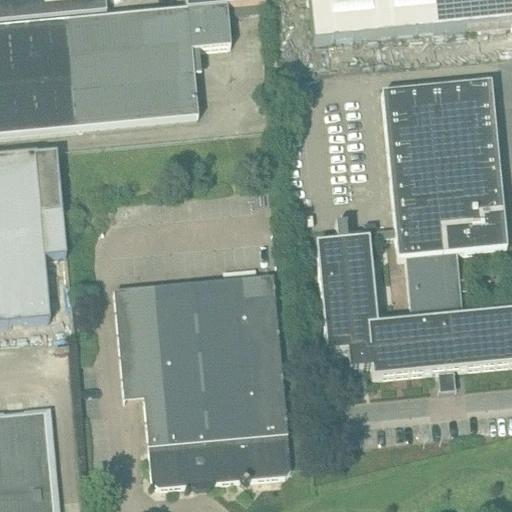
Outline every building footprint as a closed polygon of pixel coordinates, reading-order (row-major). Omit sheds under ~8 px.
[(11,0),(0,0),(0,28),(14,27),(11,0)] [(11,0),(14,27),(105,19),(103,0),(11,0)] [(265,7),(264,0),(183,0),(185,14),(265,7)] [(511,0),(307,0),(312,47),(511,28),(511,0)] [(228,12),(189,15),(0,32),(0,140),(199,122),(192,56),(231,52),(228,12)] [(368,243),(315,248),(324,338),(325,358),(359,355),(360,361),(369,360),(371,383),(438,376),(440,388),(451,387),(450,375),(511,369),(511,315),(462,320),(459,295),(466,295),(465,283),(458,284),(455,258),(506,254),(490,87),(381,98),(396,264),(404,264),(409,326),(376,329),(368,243)] [(63,265),(61,242),(55,157),(35,159),(0,161),(0,329),(49,325),(44,267),(63,265)] [(340,244),(351,243),(350,227),(338,229),(340,244)] [(113,296),(120,375),(122,394),(142,393),(150,487),(157,493),(190,490),(195,484),(206,483),(212,488),(239,486),(245,491),(250,484),(284,481),(290,474),(285,417),(272,281),(113,296)] [(0,511),(55,511),(46,416),(0,420),(0,511)]
